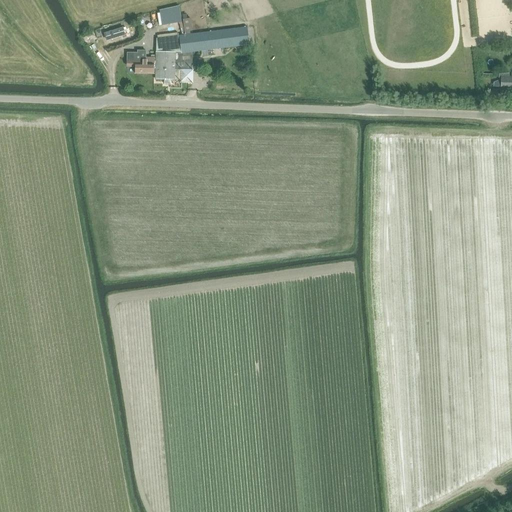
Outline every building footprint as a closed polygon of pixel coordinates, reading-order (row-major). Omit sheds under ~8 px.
[(160,11),(162,25),(181,21),(178,6),(167,9),(167,10),(160,11)] [(190,19),(183,20),(184,31),(192,31),(190,19)] [(156,38),(156,52),(155,80),(175,80),(175,81),(180,81),(180,83),(193,83),(194,71),(192,52),(249,45),(247,27),(179,36),(156,38)] [(123,28),(105,33),(107,40),(125,35),(123,28)] [(127,67),(135,67),(135,74),(153,74),(154,59),(145,58),(145,52),(137,51),(137,54),(127,53),(127,67)] [(501,90),(511,90),(511,76),(501,76),(501,90)]
